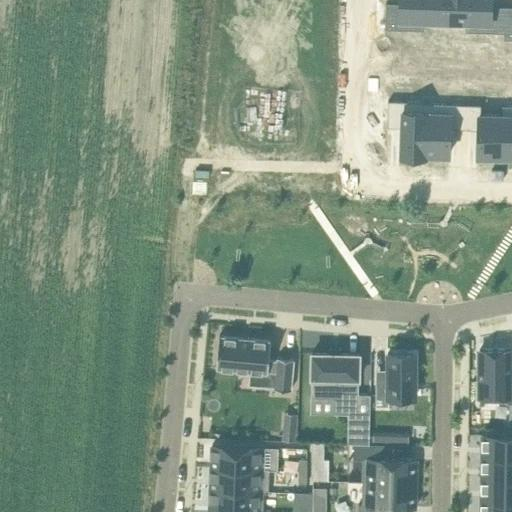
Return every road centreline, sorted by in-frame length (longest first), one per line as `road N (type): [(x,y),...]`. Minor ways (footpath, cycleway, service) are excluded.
road 1 (residential): [(164,511),(190,298),(443,315)]
road 2 (residential): [(443,315),(441,511)]
road 3 (residential): [(351,187),(357,0)]
road 4 (track): [(351,187),(511,190)]
road 5 (track): [(190,298),(191,165)]
